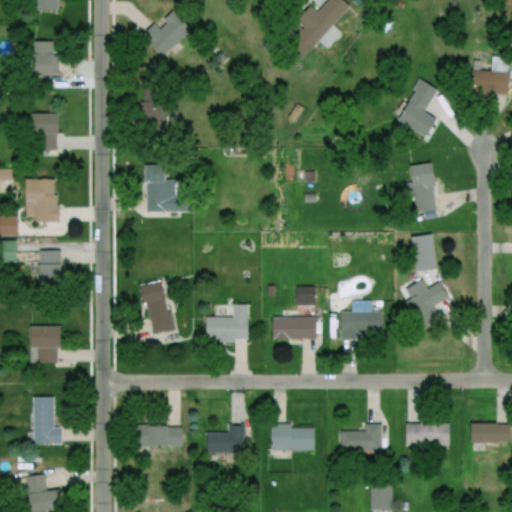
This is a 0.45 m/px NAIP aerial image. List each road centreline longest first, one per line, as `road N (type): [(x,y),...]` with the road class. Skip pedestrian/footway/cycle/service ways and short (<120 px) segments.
road 1 (residential): [(101,511),(99,0)]
road 2 (residential): [(100,383),(511,381)]
road 3 (residential): [(483,382),(485,154)]
